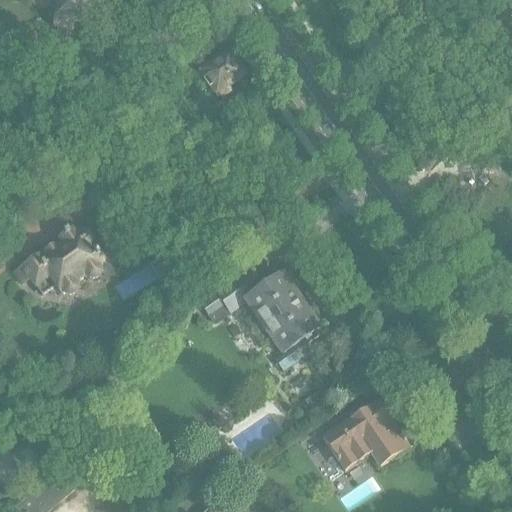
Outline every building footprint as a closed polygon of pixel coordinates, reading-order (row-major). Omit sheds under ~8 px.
[(55,0),(56,0),(51,29),(56,30),(54,42),(65,44),(67,32),(70,33),(72,25),(80,27),(85,3),(86,0),(55,0)] [(226,87),(242,76),(239,71),(241,67),(235,58),(230,58),(228,54),(202,72),(219,98),(229,91),(226,87)] [(172,83),(190,72),(183,61),(165,72),(172,83)] [(25,269),(14,276),(22,288),(29,283),(34,290),(40,299),(48,293),(54,289),(60,297),(63,296),(65,298),(69,300),(71,300),(74,297),(76,295),(76,293),(75,290),(74,288),(87,279),(89,282),(91,283),(93,283),(94,283),(97,282),(100,279),(100,276),(100,273),(98,272),(102,269),(100,267),(102,266),(103,261),(97,252),(93,251),(90,253),(87,248),(89,247),(90,242),(86,237),(83,236),(80,238),(77,234),(74,236),(72,233),(59,242),(62,248),(54,253),(51,249),(43,254),(46,258),(38,264),(36,261),(34,262),(33,261),(29,260),(25,262),(24,267),(25,269)] [(254,298),(251,294),(271,281),(258,262),(239,277),(240,278),(217,295),(217,296),(202,307),(210,318),(225,307),(232,316),(246,306),(254,319),(245,325),(261,348),(270,342),(280,357),(277,360),(276,361),(275,365),(276,367),(279,370),(282,371),(285,372),(288,372),(292,371),(311,356),(305,348),(320,338),(280,280),(254,298)] [(314,424),(335,410),(323,392),(307,404),(309,407),(305,409),(314,424)] [(381,471),(410,451),(398,433),(395,436),(389,427),(392,424),(379,405),(323,444),(345,476),(371,457),(381,471)] [(58,473),(15,510),(16,511),(53,511),(76,493),(58,473)] [(257,511),(247,503),(238,511),(220,511),(218,510),(216,511),(257,511)]
